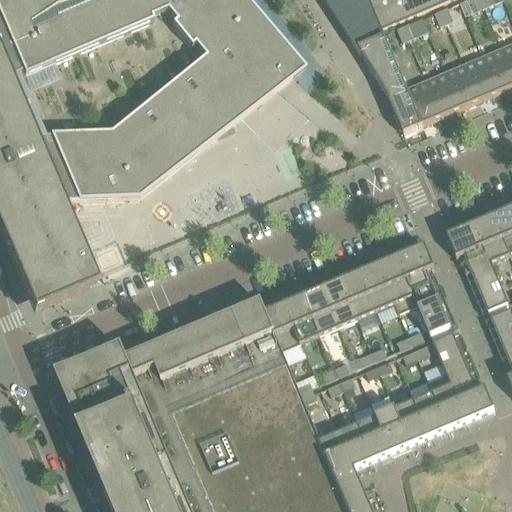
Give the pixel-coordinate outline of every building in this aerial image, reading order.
[(78,208),(110,207),(110,205),(138,204),(305,74),(241,0),(0,0),(0,245),(32,322),(93,296),(56,209),(78,208)] [(382,33),(460,0),(321,0),(352,46),(353,46),(361,42),(357,31),(378,22),(382,33)] [(485,13),(479,0),(476,0),(472,2),(478,16),(485,13)] [(491,10),(486,0),(479,0),(485,13),(491,10)] [(503,5),(501,0),(486,0),(491,10),(503,5)] [(454,26),(448,12),(441,15),(447,29),(454,26)] [(447,29),(441,15),(434,18),(440,32),(447,29)] [(381,33),(382,33),(378,22),(357,31),(361,42),(353,46),(352,46),(358,56),(386,45),(381,33)] [(428,37),(422,23),(404,31),(410,45),(428,37)] [(410,45),(404,31),(397,34),(403,48),(410,45)] [(398,72),(386,45),(358,56),(361,61),(363,60),(376,81),(398,72)] [(511,50),(502,54),(511,77),(511,50)] [(511,94),(511,77),(502,54),(483,62),(500,100),(511,94)] [(500,100),(483,62),(465,70),(481,108),(500,100)] [(481,108),(465,70),(446,78),(462,116),(481,108)] [(407,95),(398,72),(376,81),(388,101),(391,108),(411,99),(408,94),(407,95)] [(462,116),(446,78),(427,86),(443,124),(462,116)] [(443,124),(427,86),(408,94),(411,99),(424,132),(443,124)] [(424,132),(411,99),(391,108),(397,121),(396,122),(405,141),(424,132)] [(511,214),(494,222),(510,261),(511,259),(511,214)] [(494,222),(475,230),(487,260),(491,269),(492,268),(510,261),(494,222)] [(475,230),(447,242),(457,264),(465,261),(468,269),(487,260),(475,230)] [(425,251),(398,263),(410,293),(430,284),(427,277),(435,274),(425,251)] [(487,260),(468,269),(489,318),(509,310),(492,268),(491,269),(487,260)] [(398,263),(379,271),(399,319),(418,312),(410,293),(398,263)] [(379,271),(360,279),(376,317),(394,310),(398,320),(399,319),(379,271)] [(360,279),(341,287),(358,325),(376,317),(360,279)] [(430,284),(410,293),(418,312),(431,343),(451,334),(430,284)] [(341,287),(322,295),(339,333),(358,325),(341,287)] [(322,295),(304,302),(320,341),(339,333),(322,295)] [(304,302),(285,310),(301,349),(320,341),(304,302)] [(123,353),(58,381),(94,466),(106,495),(108,500),(112,510),(113,511),(348,511),(344,502),(320,445),(305,410),(301,401),(297,393),(293,382),(282,357),(266,319),(267,318),(262,307),(232,320),(228,322),(206,331),(127,364),(123,353)] [(267,318),(266,319),(282,357),(283,357),(301,349),(285,310),(267,318)] [(511,315),(491,324),(511,373),(511,315)] [(421,337),(409,342),(413,351),(425,346),(421,337)] [(454,340),(433,348),(446,380),(451,390),(455,398),(475,389),(454,340)] [(409,342),(397,347),(401,356),(413,351),(409,342)] [(427,351),(415,356),(418,364),(431,359),(427,351)] [(384,353),(371,358),(375,367),(387,361),(384,353)] [(415,356),(403,361),(406,370),(418,364),(415,356)] [(371,358),(359,363),(363,372),(375,367),(371,358)] [(390,367),(377,372),(381,380),(393,375),(390,367)] [(346,369),(334,374),(337,383),(350,377),(346,369)] [(377,372),(365,377),(369,386),(381,380),(377,372)] [(334,374),(322,379),(325,388),(337,383),(334,374)] [(446,380),(428,387),(448,436),(449,436),(449,435),(467,428),(468,428),(468,427),(455,398),(451,390),(446,380)] [(352,383),(340,388),(343,396),(356,391),(352,383)] [(310,387),(297,393),(301,401),(314,396),(312,393),(310,387)] [(431,398),(414,405),(429,443),(429,444),(431,444),(430,443),(448,436),(428,387),(427,388),(431,398)] [(340,388),(328,393),(331,401),(343,396),(340,388)] [(475,389),(455,398),(468,427),(493,416),(493,417),(495,417),(486,394),(478,397),(475,389)] [(314,396),(301,401),(305,410),(317,404),(315,398),(314,396)] [(414,405),(395,413),(410,451),(410,452),(412,452),(412,451),(429,443),(414,405)] [(395,413),(376,421),(392,460),(393,460),(393,459),(410,451),(395,413)] [(376,421),(357,429),(373,468),(374,467),(391,459),(376,421)] [(357,429),(338,437),(355,477),(356,476),(355,475),(356,475),(356,474),(373,467),(373,468),(357,429)] [(320,445),(344,502),(364,495),(363,493),(362,494),(355,477),(338,437),(320,445)] [(364,495),(344,502),(348,511),(369,511),(363,495),(364,495)]
